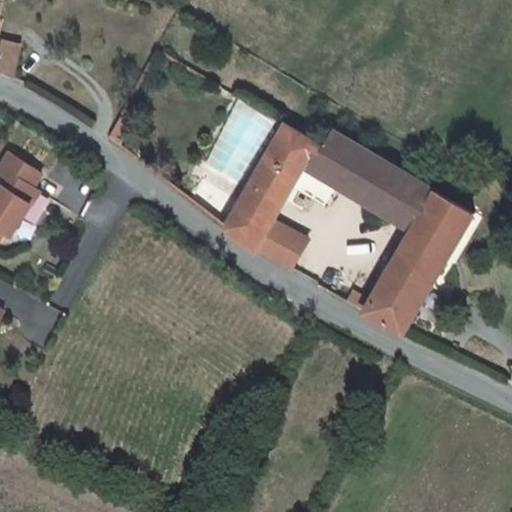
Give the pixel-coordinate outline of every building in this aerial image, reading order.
[(0,55),(0,72),(13,78),(21,47),(8,43),(3,57),(0,56),(0,55)] [(291,191),(304,167),(339,187),(392,218),(414,178),(335,131),(325,148),(286,126),(226,227),(257,250),(259,246),(275,219),(291,191)] [(9,155),(1,169),(4,172),(13,158),(9,155)] [(0,238),(4,232),(14,216),(21,220),(38,193),(32,189),(41,175),(13,158),(4,172),(1,169),(0,169),(0,238)] [(339,187),(304,167),(291,191),(298,195),(300,192),(327,207),(339,187)] [(415,231),(438,192),(414,178),(392,218),(414,231),(415,231)] [(415,231),(414,231),(372,302),(366,312),(405,334),(476,215),(438,192),(415,231)] [(11,236),(21,220),(14,216),(4,232),(11,236)] [(310,239),(275,219),(259,246),(294,267),(310,239)] [(354,291),(348,302),(366,312),(372,302),(354,291)]
